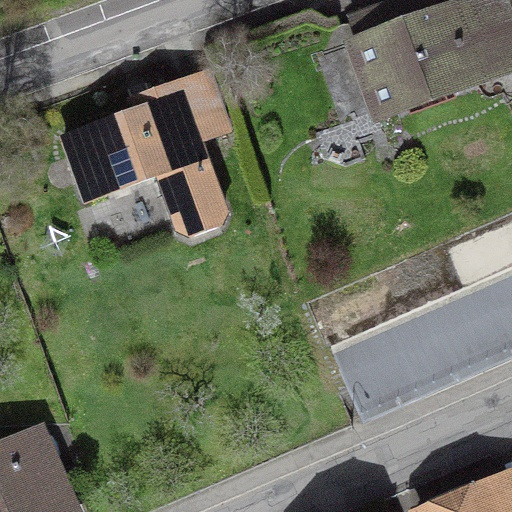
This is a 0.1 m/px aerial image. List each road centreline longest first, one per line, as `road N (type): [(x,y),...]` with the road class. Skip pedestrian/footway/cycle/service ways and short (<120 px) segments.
road 1 (residential): [(257,511),(511,389)]
road 2 (residential): [(219,0),(0,78)]
